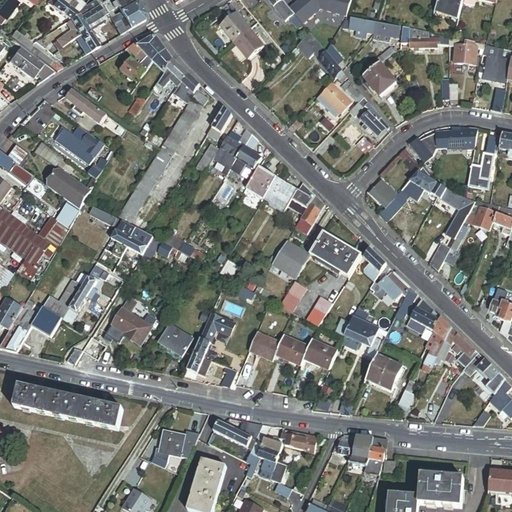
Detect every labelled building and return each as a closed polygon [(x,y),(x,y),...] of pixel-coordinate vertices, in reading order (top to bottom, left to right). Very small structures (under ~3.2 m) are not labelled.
[(12,0),(10,0),(0,13),(0,17),(6,22),(18,5),(12,0)] [(80,16),(79,15),(76,13),(64,4),(59,0),(52,0),(49,5),(67,18),(71,22),(80,16)] [(66,0),(64,4),(76,13),(82,6),(74,0),(66,0)] [(136,0),(121,0),(111,6),(105,9),(109,15),(112,13),(111,12),(118,9),(122,14),(115,18),(111,20),(121,37),(145,22),(147,18),(136,0)] [(298,19),(282,0),(266,0),(286,23),(289,27),(298,19)] [(305,15),(308,4),(294,0),(285,0),(295,12),(305,15)] [(463,0),(439,0),(435,13),(449,18),(458,20),(463,0)] [(80,16),(89,31),(99,25),(97,22),(103,18),(109,15),(105,9),(103,4),(98,8),(95,2),(85,8),(84,8),(79,15),(80,16)] [(221,28),(235,45),(251,32),(237,15),(221,28)] [(76,40),(90,32),(89,31),(80,16),(71,22),(66,25),(71,32),(76,41),(76,40)] [(374,36),(376,26),(351,21),(351,23),(347,22),(342,30),(357,33),(367,35),(374,36)] [(400,30),(376,26),(374,36),(391,40),(398,41),(400,30)] [(428,34),(402,29),(400,46),(409,46),(409,50),(415,50),(418,50),(438,50),(438,47),(449,48),(448,40),(428,35),(428,34)] [(76,41),(71,32),(58,41),(63,49),(76,41)] [(90,54),(100,48),(90,32),(76,40),(82,49),(86,47),(90,54)] [(251,32),(235,45),(249,62),(265,49),(251,32)] [(33,46),(16,33),(12,39),(26,50),(32,47),(33,46)] [(310,34),(298,48),(310,61),(314,56),(322,47),(310,34)] [(136,45),(128,50),(142,64),(139,67),(147,73),(153,64),(168,52),(158,39),(154,38),(138,47),(136,45)] [(484,47),(448,40),(449,48),(455,49),(454,65),(476,67),(478,51),(481,51),(484,52),(484,47)] [(330,46),(326,53),(337,66),(343,62),(330,46)] [(32,47),(26,50),(37,58),(41,53),(32,47)] [(86,56),(90,54),(86,47),(82,49),(86,56)] [(337,66),(326,53),(322,47),(314,56),(336,81),(337,79),(343,73),(337,66)] [(46,81),(55,75),(19,48),(8,63),(33,82),(40,73),(44,77),(43,78),(45,81),(46,81)] [(385,61),(394,54),(391,50),(382,57),(385,61)] [(168,52),(153,64),(158,69),(164,75),(174,61),(168,52)] [(41,53),(37,58),(57,73),(62,70),(41,53)] [(126,63),(121,54),(99,67),(104,76),(114,70),(116,69),(119,67),(121,66),(126,63)] [(511,63),(487,58),(485,67),(481,66),(479,75),(497,78),(496,82),(507,84),(508,82),(511,63)] [(147,73),(139,67),(133,61),(121,75),(128,82),(132,78),(134,80),(138,84),(147,73)] [(190,76),(174,61),(164,75),(159,84),(164,89),(171,81),(178,88),(182,84),(190,76)] [(380,66),(364,80),(380,99),(396,85),(380,66)] [(114,70),(104,76),(109,80),(117,75),(114,70)] [(348,79),(343,73),(337,79),(343,85),(348,79)] [(200,86),(190,76),(182,84),(195,96),(200,86)] [(450,86),(450,81),(442,81),(442,102),(450,102),(450,86)] [(355,102),(360,97),(350,88),(351,87),(347,83),(341,89),(355,102)] [(195,96),(182,84),(178,88),(174,96),(189,106),(195,96)] [(352,105),(332,85),(317,100),(329,112),(333,107),(340,114),(342,116),(352,105)] [(92,90),(88,96),(99,103),(103,98),(92,90)] [(494,108),(503,110),(506,93),(497,91),(494,108)] [(105,116),(73,93),(67,101),(76,108),(74,111),(82,118),(85,114),(99,125),(105,116)] [(209,101),(198,93),(194,100),(204,107),(209,101)] [(364,99),(361,95),(360,97),(355,102),(358,106),(364,99)] [(140,97),(129,114),(136,118),(147,102),(140,97)] [(389,130),(364,99),(358,106),(350,114),(355,119),(365,108),(371,113),(361,123),(379,140),(389,130)] [(176,153),(203,108),(192,102),(165,147),(176,153)] [(333,107),(329,112),(336,118),(340,114),(333,107)] [(233,118),(225,110),(208,137),(214,141),(215,139),(219,140),(221,136),(222,136),(233,118)] [(118,125),(105,116),(99,125),(111,134),(118,125)] [(44,120),(40,126),(50,133),(54,128),(44,120)] [(298,121),(289,130),(294,135),(303,126),(298,121)] [(96,160),(106,147),(97,141),(97,142),(79,129),(73,137),(84,145),(81,149),(96,160)] [(452,133),(437,135),(438,151),(448,150),(448,151),(461,150),(460,133),(460,130),(452,130),(452,133)] [(470,133),(460,133),(461,150),(475,150),(479,131),(470,130),(470,133)] [(153,131),(146,143),(161,151),(168,140),(153,131)] [(233,133),(231,135),(236,138),(233,143),(244,150),(252,137),(247,131),(242,139),(233,133)] [(236,138),(231,135),(221,151),(237,161),(244,150),(233,143),(236,138)] [(437,135),(420,143),(434,159),(438,151),(437,135)] [(511,136),(503,135),(500,151),(510,153),(509,158),(511,158),(511,136)] [(84,145),(73,137),(71,141),(81,149),(84,145)] [(258,142),(252,137),(244,150),(237,161),(247,167),(255,172),(262,161),(251,154),(258,142)] [(471,178),(469,188),(489,191),(498,139),(489,138),(486,156),(484,156),(482,168),(480,179),(471,178)] [(374,149),(364,139),(356,147),(367,157),(374,149)] [(420,143),(418,140),(410,147),(426,165),(432,161),(434,159),(420,143)] [(18,147),(14,152),(27,162),(31,157),(18,147)] [(149,196),(175,154),(165,147),(138,190),(149,196)] [(220,152),(212,147),(197,171),(205,176),(220,152)] [(237,161),(221,151),(215,162),(230,172),(231,171),(237,161)] [(14,152),(9,160),(22,169),(27,162),(14,152)] [(9,160),(0,153),(0,166),(30,189),(36,180),(23,170),(22,169),(9,160)] [(420,170),(410,158),(404,164),(414,175),(420,170)] [(104,173),(109,164),(102,160),(98,168),(104,173)] [(247,167),(237,161),(231,171),(241,177),(247,167)] [(83,171),(89,175),(94,169),(88,164),(83,171)] [(434,175),(426,165),(422,169),(424,170),(430,178),(434,175)] [(482,168),(473,166),(471,178),(480,179),(482,168)] [(103,173),(104,173),(98,168),(95,167),(94,169),(89,175),(97,181),(103,173)] [(476,205),(467,201),(460,198),(457,197),(428,180),(430,178),(424,170),(403,193),(419,202),(425,192),(431,196),(432,195),(460,212),(470,218),(476,205)] [(81,212),(85,204),(92,193),(89,190),(62,171),(52,185),(63,193),(60,197),(81,212)] [(277,181),(260,171),(247,191),(264,202),(277,181)] [(0,179),(0,205),(1,206),(13,189),(0,179)] [(92,193),(98,182),(95,180),(89,190),(92,193)] [(298,194),(277,181),(264,202),(270,205),(269,206),(284,215),(289,208),(292,202),(298,194)] [(371,195),(387,210),(395,201),(398,197),(382,182),(371,195)] [(63,193),(52,185),(49,188),(60,197),(63,193)] [(316,198),(303,185),(298,194),(292,202),(307,211),(316,198)] [(467,201),(469,188),(462,187),(460,198),(467,201)] [(131,226),(149,197),(138,190),(120,219),(131,226)] [(325,207),(316,198),(307,211),(304,217),(302,220),(312,227),(325,207)] [(387,210),(380,218),(387,224),(402,208),(395,201),(387,210)] [(307,211),(292,202),(289,208),(304,217),(307,211)] [(477,203),(476,205),(470,218),(456,242),(451,251),(456,254),(475,218),(493,225),(500,208),(477,203)] [(40,238),(0,208),(0,242),(27,263),(19,274),(33,284),(42,270),(38,267),(45,256),(51,260),(58,251),(57,251),(40,238)] [(511,211),(500,208),(493,225),(504,229),(511,231),(509,237),(505,249),(510,251),(511,246),(511,211)] [(114,229),(118,221),(94,209),(90,217),(114,229)] [(77,217),(66,210),(59,222),(70,230),(77,217)] [(470,218),(460,212),(446,237),(456,242),(470,218)] [(57,251),(69,231),(53,219),(40,238),(57,251)] [(312,227),(302,220),(297,228),(307,235),(312,227)] [(122,223),(118,221),(114,229),(115,231),(117,232),(122,223)] [(138,232),(122,223),(117,232),(109,245),(125,254),(138,232)] [(511,231),(504,229),(502,235),(509,237),(511,231)] [(154,240),(147,236),(138,232),(125,254),(124,254),(133,259),(137,253),(144,257),(149,249),(154,240)] [(186,244),(169,236),(163,245),(173,250),(180,254),(185,247),(186,244)] [(362,259),(324,237),(311,258),(349,281),(362,259)] [(163,245),(154,240),(149,249),(169,259),(173,250),(163,245)] [(311,258),(287,243),(273,266),(297,281),(311,258)] [(185,247),(180,254),(190,259),(195,252),(185,247)] [(441,248),(431,267),(439,275),(450,253),(441,248)] [(387,267),(371,251),(364,261),(371,267),(369,269),(372,273),(374,270),(381,277),(387,267)] [(206,258),(195,252),(190,259),(201,265),(202,265),(206,258)] [(104,254),(98,264),(105,268),(111,258),(104,254)] [(66,279),(74,284),(88,260),(80,255),(66,279)] [(239,269),(228,262),(220,275),(228,279),(232,281),(239,269)] [(15,277),(0,266),(0,291),(5,295),(15,277)] [(104,272),(96,267),(89,278),(83,288),(79,295),(87,300),(91,302),(97,293),(93,291),(104,272)] [(387,267),(381,277),(377,284),(381,288),(384,290),(381,293),(385,297),(388,294),(396,303),(403,295),(388,280),(394,273),(387,267)] [(372,273),(369,269),(365,273),(366,277),(376,286),(377,284),(381,277),(374,270),(372,273)] [(411,289),(394,273),(388,280),(403,295),(406,298),(411,289)] [(82,274),(76,284),(83,288),(89,278),(82,274)] [(35,305),(29,301),(24,310),(11,333),(0,351),(17,355),(33,329),(52,340),(63,321),(63,322),(79,295),(83,288),(76,284),(75,283),(62,305),(51,298),(44,310),(40,317),(31,312),(35,305)] [(296,284),(281,308),(293,315),(308,291),(296,284)] [(381,288),(377,284),(376,286),(372,291),(376,294),(381,288)] [(268,294),(259,289),(255,294),(265,299),(268,294)] [(417,295),(411,289),(406,298),(392,329),(399,333),(417,295)] [(87,300),(79,295),(63,322),(71,326),(87,300)] [(125,311),(132,316),(139,305),(132,300),(125,311)] [(307,322),(319,329),(333,307),(321,300),(307,322)] [(11,333),(24,310),(8,301),(0,314),(0,326),(1,327),(4,329),(11,333)] [(434,312),(423,301),(412,321),(420,325),(426,329),(435,333),(440,322),(431,317),(434,312)] [(485,320),(491,304),(483,301),(479,313),(485,320)] [(507,340),(511,327),(511,325),(511,326),(511,323),(511,305),(509,305),(509,306),(499,302),(498,305),(494,304),(490,314),(502,318),(500,322),(504,323),(501,334),(507,340)] [(44,310),(35,305),(31,312),(40,317),(44,310)] [(125,311),(124,311),(114,327),(127,335),(125,338),(141,348),(158,322),(149,317),(145,324),(132,316),(125,311)] [(360,311),(356,317),(374,327),(377,320),(360,311)] [(440,322),(435,333),(430,342),(436,345),(423,372),(431,376),(436,365),(437,362),(439,359),(442,353),(446,343),(449,337),(452,330),(453,330),(434,312),(431,317),(440,322)] [(237,326),(212,316),(206,331),(216,335),(217,333),(231,339),(237,326)] [(377,340),(379,335),(381,331),(374,327),(356,317),(352,325),(346,338),(342,346),(356,352),(359,351),(362,345),(376,351),(380,342),(377,340)] [(346,338),(352,325),(342,321),(336,334),(346,338)] [(426,329),(420,325),(417,330),(424,334),(426,329)] [(127,335),(114,327),(108,337),(121,345),(125,338),(127,335)] [(160,347),(176,356),(183,359),(192,341),(169,329),(159,347),(160,347)] [(479,356),(452,330),(449,337),(454,341),(452,342),(453,343),(457,347),(461,351),(465,355),(458,362),(467,370),(479,356)] [(216,335),(206,331),(195,356),(206,361),(209,352),(216,335)] [(282,345),(259,335),(250,354),(273,364),(276,357),(282,345)] [(93,339),(84,354),(92,358),(100,344),(93,339)] [(284,339),(282,345),(276,357),(302,369),(305,362),(310,350),(284,339)] [(330,373),(338,354),(313,343),(310,350),(305,362),(330,373)] [(452,346),(446,343),(442,353),(447,355),(452,346)] [(174,359),(176,356),(160,347),(158,350),(174,359)] [(75,367),(81,358),(84,354),(76,351),(70,361),(68,366),(75,367)] [(444,362),(447,355),(442,353),(439,359),(444,362)] [(195,356),(188,372),(205,379),(212,363),(206,361),(195,356)] [(506,381),(479,356),(467,370),(465,373),(471,379),(479,371),(493,384),(487,390),(495,397),(505,382),(506,381)] [(404,369),(379,358),(367,382),(392,394),(404,369)] [(231,391),(238,374),(227,369),(225,374),(228,375),(222,389),(231,391)] [(416,385),(411,382),(397,411),(406,416),(415,398),(412,396),(414,392),(414,389),(416,385)] [(490,405),(500,415),(498,416),(503,422),(507,418),(510,422),(511,419),(511,401),(507,396),(511,390),(511,389),(505,382),(495,397),(490,405)] [(20,389),(15,409),(119,433),(124,412),(20,389)] [(343,413),(351,417),(355,408),(347,405),(343,413)] [(491,418),(484,413),(473,428),(484,429),(491,418)] [(236,432),(219,423),(214,433),(232,441),(236,432)] [(264,427),(243,423),(238,433),(236,432),(232,441),(249,450),(253,440),(257,441),(259,438),(264,427)] [(270,428),(264,427),(259,438),(265,440),(270,428)] [(309,437),(284,432),(282,442),(284,443),(286,443),(285,448),(293,450),(305,453),(309,437)] [(191,460),(202,435),(186,433),(186,437),(164,433),(163,440),(160,439),(155,459),(168,463),(169,456),(191,460)] [(309,437),(305,453),(314,455),(318,439),(309,437)] [(257,441),(255,446),(280,455),(283,446),(272,443),(265,440),(259,438),(257,441)] [(339,442),(335,451),(338,450),(339,454),(353,458),(354,459),(358,438),(346,438),(339,442)] [(354,459),(353,458),(349,468),(353,468),(354,466),(368,468),(371,462),(373,449),(374,440),(358,438),(354,459)] [(379,450),(373,449),(371,462),(384,464),(386,456),(388,441),(381,441),(379,450)] [(255,446),(247,464),(253,467),(250,474),(253,475),(257,466),(258,466),(262,460),(266,461),(277,465),(280,455),(255,446)] [(277,465),(266,461),(263,471),(273,475),(277,465)] [(203,462),(189,511),(214,511),(228,468),(203,462)] [(371,462),(368,468),(382,470),(384,464),(371,462)] [(177,475),(179,468),(170,464),(167,471),(177,475)] [(386,464),(385,474),(395,475),(396,465),(386,464)] [(287,469),(277,465),(273,475),(271,482),(281,485),(287,469)] [(183,478),(186,471),(179,468),(177,475),(183,478)] [(511,475),(490,474),(489,494),(511,495),(511,475)] [(429,507),(437,508),(445,508),(455,509),(463,510),(465,481),(422,477),(420,500),(391,497),(390,506),(389,511),(419,511),(420,506),(429,507)] [(293,492),(280,485),(276,494),(289,500),(293,492)] [(136,492),(125,511),(148,511),(149,511),(155,503),(136,492)] [(264,511),(265,511),(248,503),(243,511),(264,511)] [(317,503),(315,508),(322,511),(323,511),(326,507),(317,503)]
